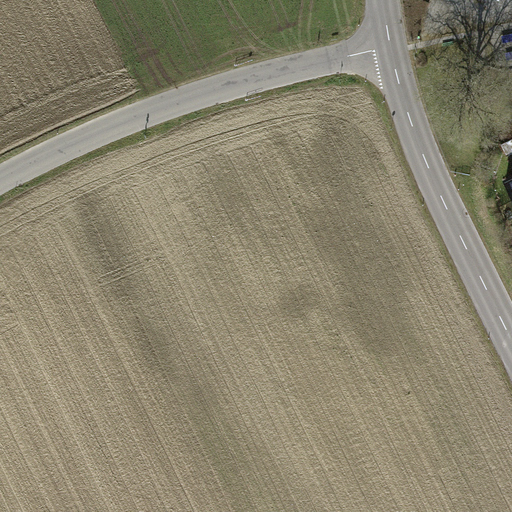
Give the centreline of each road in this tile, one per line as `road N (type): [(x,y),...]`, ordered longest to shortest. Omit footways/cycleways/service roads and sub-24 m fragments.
road 1 (tertiary): [(0,182),(137,118),(304,65),(391,48)]
road 2 (secondary): [(511,338),(445,202),(391,48)]
